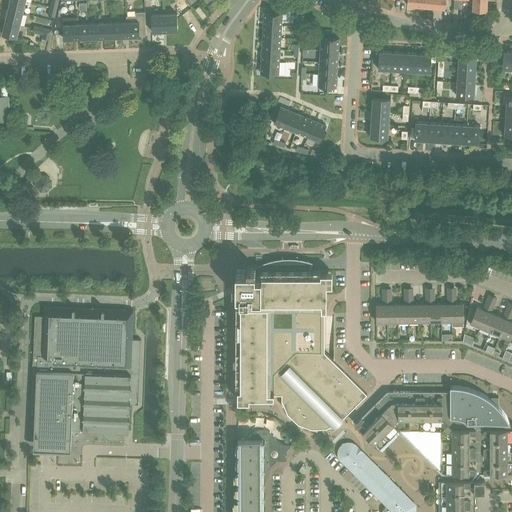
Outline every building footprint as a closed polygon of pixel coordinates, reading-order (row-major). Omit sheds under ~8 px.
[(10,0),(9,9),(23,12),(25,0),(10,0)] [(184,8),(188,6),(183,0),(176,0),(183,9),(184,8)] [(468,0),(469,3),(473,4),(473,10),(486,10),(486,0),(468,0)] [(58,7),(50,5),(48,15),(55,17),(58,7)] [(195,9),(196,10),(202,18),(206,15),(199,6),(195,9)] [(9,9),(6,21),(20,24),(23,12),(9,9)] [(127,21),(126,21),(127,35),(140,35),(140,34),(146,34),(145,11),(135,12),(135,15),(127,15),(127,21)] [(263,25),(281,26),(282,12),(264,11),(263,25)] [(165,30),(164,13),(151,14),(152,30),(165,30)] [(177,13),(164,13),(165,30),(177,29),(177,13)] [(20,24),(6,21),(3,33),(17,37),(20,24)] [(114,21),(101,22),(102,37),(114,36),(114,21)] [(126,21),(114,21),(114,36),(127,35),(126,21)] [(88,22),(75,23),(76,38),(89,37),(88,22)] [(101,22),(88,22),(89,37),(102,37),(101,22)] [(76,38),(75,23),(63,24),(63,38),(76,38)] [(262,36),(281,37),(281,26),(263,25),(262,36)] [(52,32),(34,28),(33,32),(43,34),(42,38),(50,40),(52,32)] [(262,48),(280,49),(281,37),(262,36),(262,48)] [(320,49),(338,50),(339,38),(321,37),(320,49)] [(261,60),(279,61),(280,49),(262,48),(261,60)] [(319,61),(338,62),(338,50),(320,49),(319,61)] [(378,68),(390,69),(392,51),(379,50),(378,68)] [(392,51),(390,69),(403,70),(404,52),(392,51)] [(502,68),(511,68),(511,51),(503,51),(502,68)] [(404,52),(403,70),(416,70),(417,53),(404,52)] [(417,53),(416,70),(429,71),(430,54),(417,53)] [(458,56),(457,69),(475,70),(476,57),(458,56)] [(279,61),(261,60),(260,72),(279,73),(279,61)] [(319,73),(337,74),(338,62),(319,61),(319,73)] [(457,69),(456,82),(474,83),(475,70),(457,69)] [(337,74),(319,73),(318,86),(336,87),(337,74)] [(474,83),(456,82),(455,95),(473,96),(474,83)] [(415,84),(415,92),(423,93),(423,87),(416,86),(416,84),(415,84)] [(0,120),(9,121),(9,96),(0,95),(0,120)] [(371,97),(370,110),(388,111),(389,98),(371,97)] [(274,123),(285,127),(292,110),(281,106),(274,123)] [(285,127),(296,132),(303,115),(292,110),(285,127)] [(370,110),(370,123),(388,124),(388,111),(370,110)] [(296,132),(307,137),(314,120),(303,115),(296,132)] [(314,120),(307,137),(319,141),(326,124),(314,120)] [(412,132),(415,132),(414,139),(427,140),(428,122),(415,121),(415,124),(412,124),(412,132)] [(428,122),(427,140),(440,140),(441,123),(428,122)] [(511,122),(504,122),(503,134),(511,134),(511,122)] [(388,124),(370,123),(369,136),(387,137),(388,124)] [(441,123),(440,140),(453,141),(454,124),(441,123)] [(454,124),(453,141),(465,142),(466,124),(454,124)] [(466,124),(465,142),(478,143),(479,125),(466,124)] [(40,175),(36,180),(36,186),(40,191),(47,191),(51,186),(51,179),(47,175),(40,175)] [(31,195),(36,191),(27,179),(22,183),(31,195)] [(261,261),(255,266),(255,269),(304,269),(311,259),(300,257),(278,256),(261,261)] [(238,395),(246,395),(274,395),(274,393),(282,393),(282,405),(284,405),(290,418),(292,417),(302,427),(304,425),(317,430),(318,428),(318,427),(332,427),(332,424),(333,424),(336,424),(338,424),(340,422),(342,420),(341,417),(342,417),(342,418),(367,393),(324,351),(324,308),(326,308),(327,283),(332,283),(332,271),(327,271),(327,270),(327,269),(304,269),(255,269),(255,266),(247,266),(247,270),(236,270),(237,280),(232,280),(232,289),(236,289),(236,396),(236,395),(238,395)] [(391,296),(387,297),(387,321),(398,321),(398,303),(391,303),(391,296)] [(404,303),(398,303),(398,321),(409,321),(408,296),(404,296),(404,303)] [(413,296),(408,296),(409,321),(420,321),(419,303),(413,303),(413,296)] [(426,303),(419,303),(420,321),(431,320),(430,296),(426,296),(426,303)] [(434,296),(430,296),(431,320),(441,320),(441,303),(435,303),(434,296)] [(447,303),(441,303),(441,320),(452,320),(452,296),(447,296),(447,303)] [(456,296),(452,296),(452,320),(463,320),(463,302),(456,303),(456,296)] [(383,304),(376,304),(376,321),(387,321),(387,297),(382,297),(383,304)] [(483,308),(476,306),(470,322),(480,326),(489,303),(485,302),(483,308)] [(489,303),(480,326),(490,330),(497,314),(491,312),(494,305),(489,303)] [(133,310),(44,306),(44,315),(35,315),(31,414),(35,414),(34,443),(71,445),(71,438),(124,439),(124,430),(128,430),(129,403),(138,404),(141,339),(132,338),(133,310)] [(497,314),(490,330),(500,334),(509,312),(505,310),(503,317),(497,314)] [(511,312),(509,312),(500,334),(510,339),(511,334),(511,320),(511,317),(511,312)] [(509,358),(511,352),(505,350),(503,356),(509,358)] [(472,388),(450,385),(450,390),(387,390),(355,423),(380,448),(399,429),(442,472),(511,472),(511,421),(510,422),(505,413),(499,406),(499,397),(491,397),(491,399),(472,388)] [(263,511),(264,511),(265,507),(264,507),(264,498),(265,493),(264,493),(264,484),(265,480),(264,479),(264,472),(276,459),(287,459),(287,458),(286,458),(286,457),(286,455),(285,454),(285,453),(284,451),(292,443),(291,443),(288,443),(286,443),(285,443),(284,443),(283,443),(282,442),(281,442),(280,441),(279,441),(278,440),(269,431),(268,430),(267,429),(266,429),(264,428),(262,428),(261,428),(259,428),(257,429),(256,429),(254,430),(254,431),(247,438),(237,438),(237,511),(263,511)] [(342,458),(354,470),(366,458),(354,446),(353,445),(351,444),(349,444),(346,444),(344,445),(343,447),(341,448),(341,450),(340,452),(341,455),(341,457),(342,458)] [(366,458),(354,470),(371,487),(373,488),(375,489),(377,489),(379,489),(381,488),(383,487),(384,485),(385,483),(385,481),(381,477),(383,475),(366,458)] [(298,470),(302,473),(306,469),(302,465),(298,470)] [(394,486),(383,475),(381,477),(385,481),(385,483),(384,485),(383,487),(381,488),(379,489),(377,489),(375,489),(373,488),(371,487),(388,503),(387,502),(386,500),(386,498),(386,495),(387,493),(388,492),(394,486)] [(474,511),(475,492),(480,492),(485,492),(485,480),(442,480),(441,511),(474,511)] [(387,502),(388,503),(386,505),(382,508),(382,511),(397,511),(413,505),(394,486),(388,492),(387,493),(386,495),(386,498),(386,500),(387,502)]
